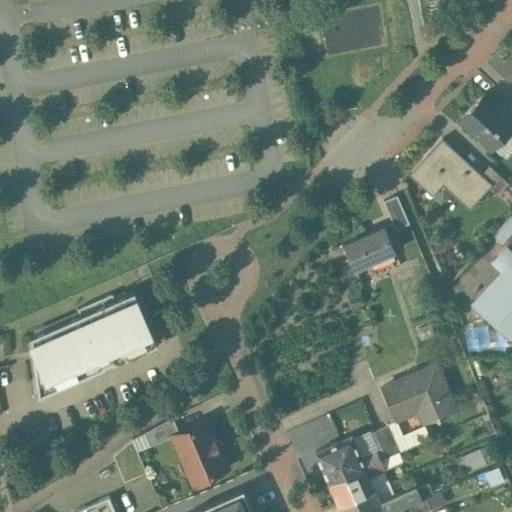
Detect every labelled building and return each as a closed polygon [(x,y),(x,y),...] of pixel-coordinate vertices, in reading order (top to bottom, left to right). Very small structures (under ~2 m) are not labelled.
[(511,78),(511,68),(509,66),(501,74),(509,82),(511,78)] [(511,125),(511,117),(485,91),(460,117),(492,147),(511,125)] [(481,173),(442,137),(409,172),(433,194),(443,183),(469,207),(488,187),(491,183),(481,173)] [(509,183),(489,165),(481,173),(491,183),(488,187),(497,195),(509,183)] [(396,194),(383,200),(395,228),(408,222),(396,194)] [(383,225),(344,242),(355,267),(394,250),(383,225)] [(503,269),(471,303),(494,324),(511,306),(511,307),(511,254),(505,249),(494,261),(503,269)] [(112,292),(77,307),(80,313),(30,335),(37,380),(53,388),(105,365),(105,364),(113,360),(113,362),(158,342),(135,289),(114,298),(112,292)] [(176,334),(165,308),(154,313),(165,339),(176,334)] [(434,364),(381,388),(395,420),(417,410),(423,424),(454,409),(434,364)] [(207,419),(191,426),(193,432),(181,437),(179,431),(172,434),(173,435),(190,477),(209,469),(211,474),(228,467),(222,453),(225,444),(216,441),(207,419)] [(166,420),(144,432),(150,445),(173,435),(172,434),(166,420)] [(400,450),(389,424),(374,431),(385,456),(396,451),(400,450)] [(352,435),(316,451),(329,481),(330,481),(365,465),(361,456),(352,435)] [(132,438),(131,438),(113,454),(124,481),(146,471),(132,438)] [(376,449),(361,456),(365,465),(380,459),(376,449)] [(380,459),(365,465),(369,474),(400,460),(396,451),(380,459)] [(365,465),(330,481),(340,504),(376,489),(369,474),(365,465)] [(416,485),(381,500),(385,511),(389,511),(412,502),(422,498),(416,485)] [(188,511),(187,511),(191,511),(194,511),(254,511),(244,487),(188,511)] [(376,489),(340,504),(343,511),(385,511),(381,500),(376,489)] [(115,511),(108,495),(72,511),(115,511)] [(422,498),(412,502),(416,511),(422,511),(429,509),(424,497),(422,498)] [(416,511),(412,502),(389,511),(416,511)]
